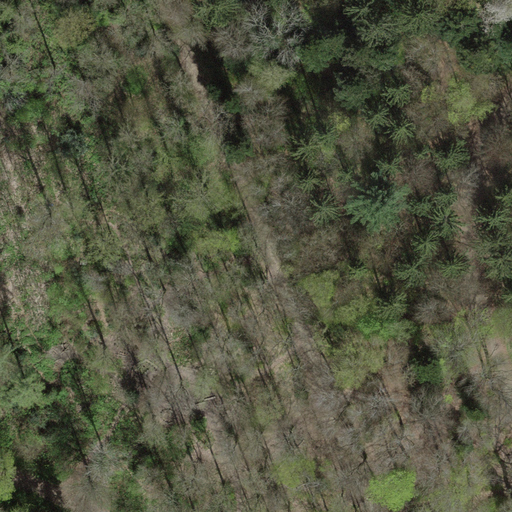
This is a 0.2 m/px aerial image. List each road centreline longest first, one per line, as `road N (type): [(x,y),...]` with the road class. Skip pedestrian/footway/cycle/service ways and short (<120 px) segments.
road 1 (track): [(511,91),(492,112),(471,175),(472,288),(511,384)]
road 2 (track): [(111,511),(0,460)]
